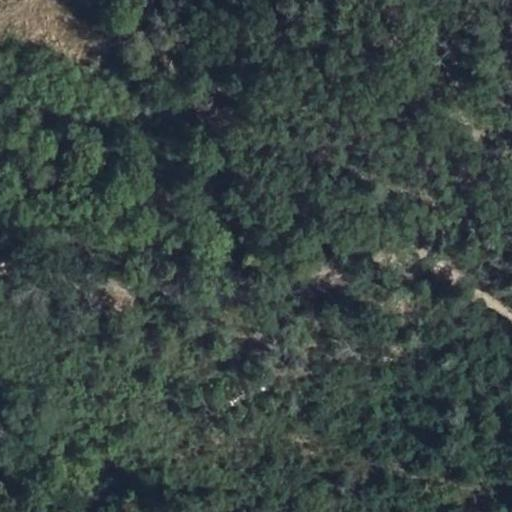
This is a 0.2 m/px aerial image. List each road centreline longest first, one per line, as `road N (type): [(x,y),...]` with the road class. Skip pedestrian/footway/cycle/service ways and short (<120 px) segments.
road 1 (track): [(0,273),(164,294),(328,271),(414,245)]
road 2 (track): [(511,315),(414,245)]
